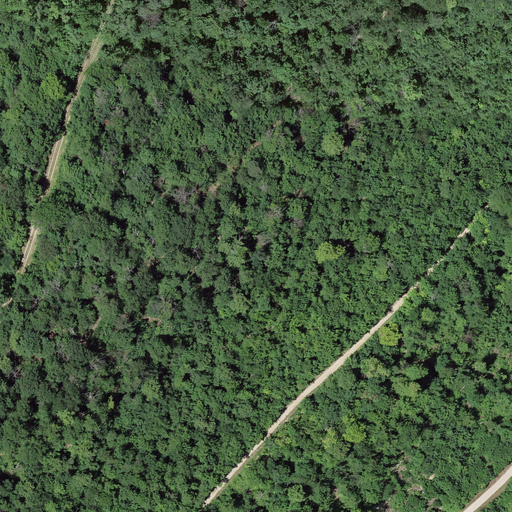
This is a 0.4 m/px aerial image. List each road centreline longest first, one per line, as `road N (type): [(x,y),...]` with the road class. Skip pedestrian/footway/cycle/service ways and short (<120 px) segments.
road 1 (motorway): [(152,511),(68,290),(0,17)]
road 2 (track): [(511,184),(198,511)]
road 3 (track): [(116,0),(0,319)]
road 4 (motorway): [(0,322),(75,511)]
